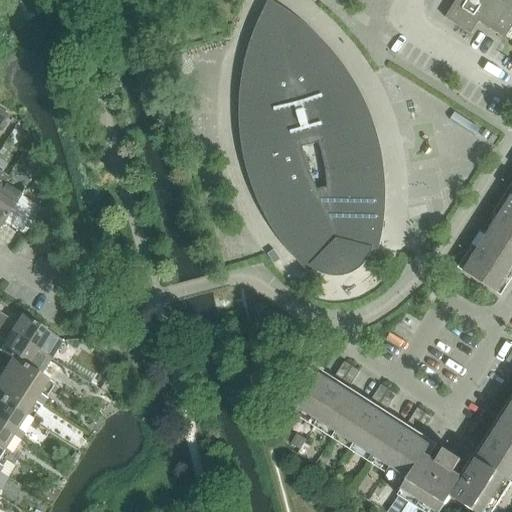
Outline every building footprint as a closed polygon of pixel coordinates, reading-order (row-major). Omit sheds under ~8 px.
[(511,0),(457,0),(446,18),(472,35),(479,23),(506,39),(511,29),(511,0)] [(297,252),(305,262),(312,268),(314,266),(317,269),(320,271),(324,274),(327,275),(329,275),(332,276),(334,276),(339,277),(344,277),(346,276),(351,275),(356,273),(358,272),(362,269),(364,268),(368,264),(369,262),(371,260),(372,258),(373,256),(375,252),(376,249),(379,249),(381,239),(383,228),(384,220),(385,209),(386,201),(386,196),(386,188),(385,178),(385,173),(383,162),(382,154),(380,146),(378,136),(376,131),(373,121),(371,116),(368,109),(363,99),(360,92),(355,83),(350,76),(344,68),(338,59),(331,51),(325,44),(319,38),(313,32),(302,24),(296,19),(292,16),(284,11),(273,4),(269,13),(264,24),(261,31),(257,41),(254,51),(251,61),(250,67),(248,77),(247,88),(246,93),(245,103),(245,114),(246,124),(247,135),(248,146),(250,156),(252,166),(253,170),(256,178),(259,187),(262,195),(266,204),(270,213),(274,221),(279,229),(283,235),(289,243),(294,249),(297,252)] [(1,111),(0,113),(0,126),(2,127),(9,116),(1,111)] [(456,112),(450,120),(476,137),(481,129),(456,112)] [(0,171),(0,189),(3,184),(8,176),(0,171)] [(0,189),(0,228),(0,229),(21,196),(3,184),(0,189)] [(511,199),(508,205),(504,202),(495,214),(511,225),(511,199)] [(38,207),(25,227),(27,229),(32,232),(45,211),(41,209),(38,207)] [(511,225),(495,214),(487,227),(492,230),(488,236),(511,250),(511,225)] [(472,251),(477,254),(510,275),(511,270),(511,250),(488,236),(485,241),(480,238),(472,251)] [(464,264),(469,267),(465,273),(497,294),(510,275),(477,254),(472,251),(464,264)] [(0,312),(0,326),(52,359),(63,341),(22,315),(16,326),(9,322),(8,318),(0,312)] [(0,326),(0,337),(6,341),(0,350),(0,351),(12,359),(40,377),(41,376),(52,359),(0,326)] [(58,396),(62,390),(41,376),(40,377),(12,359),(1,376),(43,403),(51,392),(58,396)] [(344,381),(353,367),(345,362),(337,376),(344,381)] [(431,447),(339,388),(321,377),(325,370),(315,363),(300,387),(310,393),(299,409),(409,480),(403,490),(436,511),(442,511),(451,498),(473,511),(486,511),(506,480),(510,483),(511,480),(511,407),(480,457),(461,487),(422,462),(431,447)] [(353,367),(344,381),(352,385),(360,372),(353,367)] [(0,377),(0,399),(40,425),(43,419),(36,415),(43,403),(1,376),(0,377)] [(380,404),(389,390),(382,386),(373,399),(380,404)] [(389,390),(380,404),(388,409),(397,395),(389,390)] [(29,426),(36,431),(40,425),(0,399),(0,423),(21,437),(29,426)] [(417,427),(425,414),(418,409),(409,422),(417,427)] [(425,414),(417,427),(424,432),(433,419),(425,414)] [(84,439),(90,427),(77,420),(71,432),(84,439)] [(0,448),(18,459),(21,454),(14,449),(21,437),(0,423),(0,448)] [(299,434),(292,444),(301,450),(307,440),(299,434)] [(0,470),(7,460),(14,465),(18,459),(0,448),(0,470)]
